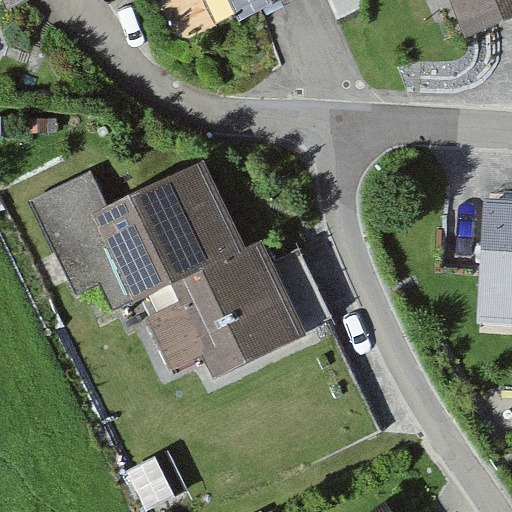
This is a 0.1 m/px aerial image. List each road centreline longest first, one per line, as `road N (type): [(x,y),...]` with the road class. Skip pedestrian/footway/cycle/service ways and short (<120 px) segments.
road 1 (residential): [(360,149),(341,198),(411,398),(495,511)]
road 2 (residential): [(360,149),(311,128),(177,121)]
road 3 (residential): [(511,135),(409,129),(360,149)]
